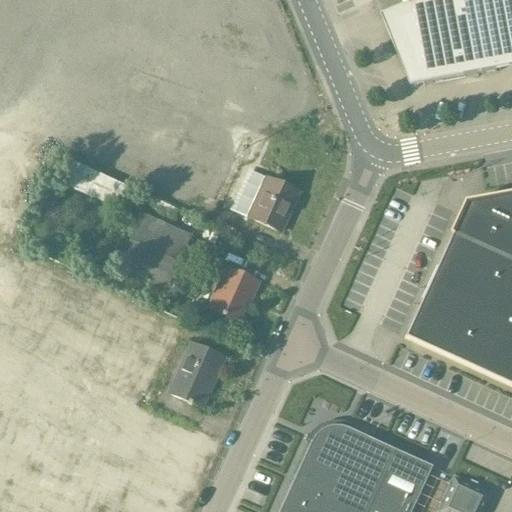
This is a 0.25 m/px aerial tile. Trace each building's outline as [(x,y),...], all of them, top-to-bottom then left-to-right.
[(511,0),(432,0),(383,20),(407,77),(412,75),(424,82),(425,87),(498,75),(497,70),(511,67),(511,0)] [(284,72),(290,47),(224,33),(219,58),(284,72)] [(0,153),(0,198),(16,160),(0,153)] [(249,220),(281,235),(300,194),(267,179),(249,220)] [(409,341),(511,387),(511,199),(470,207),(409,341)] [(142,215),(116,270),(166,293),(192,237),(142,215)] [(34,254),(4,325),(150,387),(180,316),(34,254)] [(208,312),(237,325),(247,301),(251,303),(259,285),(227,270),(208,312)] [(169,396),(202,411),(224,361),(191,346),(169,396)] [(412,511),(432,468),(393,450),(360,434),(343,427),(340,427),(338,426),(336,426),(332,426),(331,426),(327,427),(324,428),(322,430),(320,431),(317,434),(316,435),(315,437),(313,439),(280,511),(412,511)] [(484,511),(492,495),(454,478),(438,511),(484,511)]
